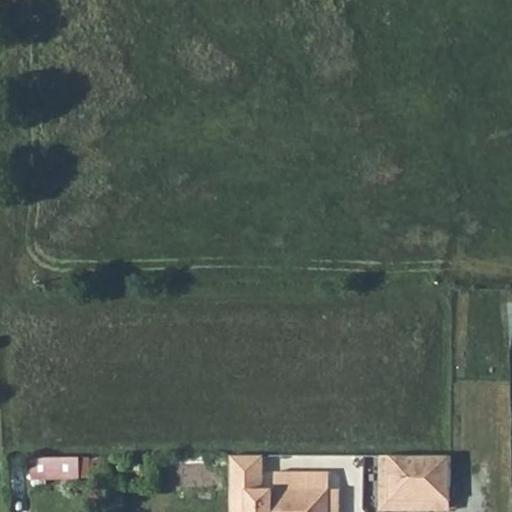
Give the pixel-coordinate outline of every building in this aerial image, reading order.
[(451,456),(391,456),(391,501),(451,501),(451,456)] [(80,457),(29,457),(32,478),(81,478),(80,457)] [(81,478),(101,477),(102,457),(80,457),(81,478)] [(249,490),(328,490),(328,472),(278,473),(277,482),(249,482),(249,490)] [(249,511),(328,511),(328,490),(249,490),(249,511)] [(340,511),(341,490),(328,490),(328,511),(340,511)]
